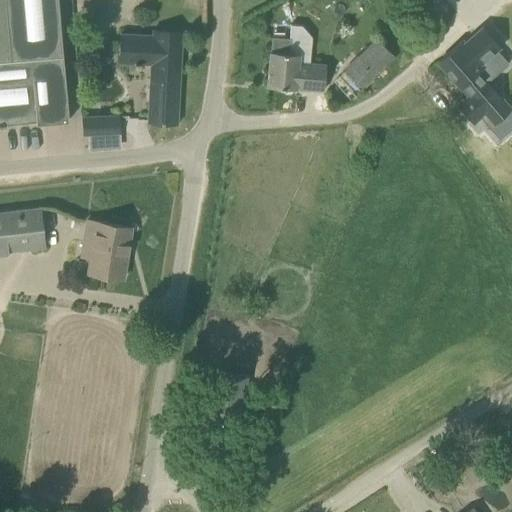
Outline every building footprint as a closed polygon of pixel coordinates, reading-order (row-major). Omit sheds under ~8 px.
[(0,0),(0,126),(7,125),(7,124),(35,121),(35,123),(68,120),(57,0),(0,0)] [(151,65),(148,119),(148,122),(177,123),(181,32),(152,30),(152,34),(121,32),(119,63),(151,65)] [(267,86),(283,87),(296,88),(323,90),(325,65),(298,62),(299,53),(290,53),(291,38),(271,36),(267,86)] [(362,88),(395,56),(376,38),(345,69),(362,88)] [(472,74),(477,69),(469,59),(473,54),(461,41),(438,61),(460,86),(461,85),(470,95),(458,105),(472,122),(499,97),(485,82),(482,85),(472,74)] [(118,115),(82,117),(83,134),(119,133),(118,115)] [(0,252),(43,248),(38,208),(0,212),(0,252)] [(87,220),(84,236),(93,237),(88,273),(122,278),(131,227),(87,220)]
